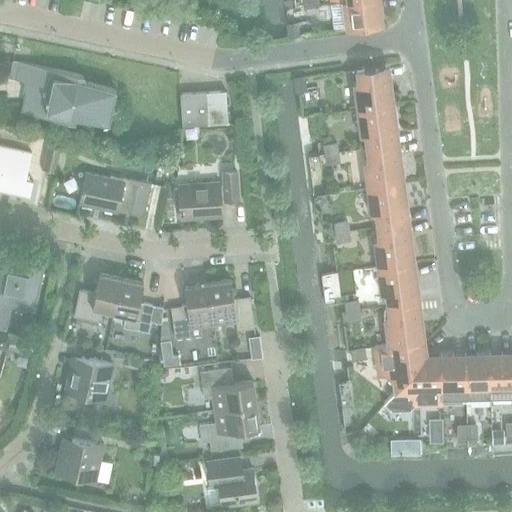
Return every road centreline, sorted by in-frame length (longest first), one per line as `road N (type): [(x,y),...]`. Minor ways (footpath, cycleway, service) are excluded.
road 1 (residential): [(505,0),(511,314),(456,315),(435,160)]
road 2 (residential): [(0,11),(218,58),(418,37)]
road 3 (residential): [(269,242),(159,250),(0,217)]
road 4 (residential): [(293,511),(275,342)]
road 5 (residential): [(0,458),(30,427),(53,342)]
road 6 (residential): [(435,160),(418,37)]
